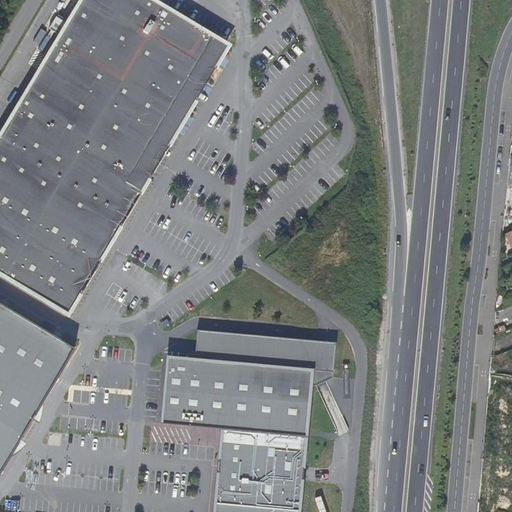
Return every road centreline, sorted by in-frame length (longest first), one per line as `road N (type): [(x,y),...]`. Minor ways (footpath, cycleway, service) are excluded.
road 1 (primary): [(415,511),(461,0)]
road 2 (secondary): [(511,33),(493,105),(454,511)]
road 3 (primary): [(441,0),(410,316)]
road 4 (primary): [(381,0),(410,316)]
road 5 (unknown): [(2,489),(201,509)]
road 6 (primary): [(410,316),(392,511)]
